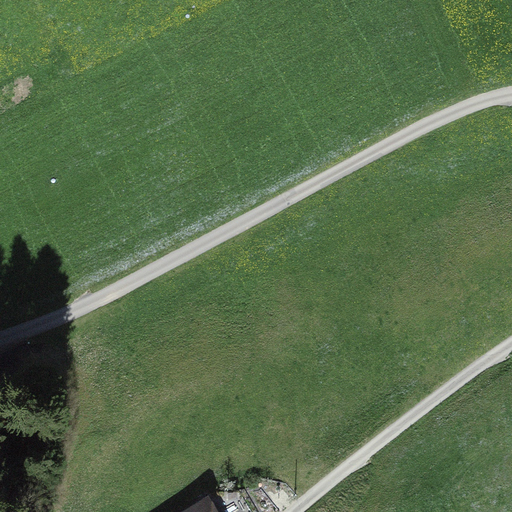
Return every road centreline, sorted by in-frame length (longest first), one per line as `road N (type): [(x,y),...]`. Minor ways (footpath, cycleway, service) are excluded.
road 1 (track): [(0,341),(174,260),(418,128),(511,92)]
road 2 (track): [(292,511),(511,345)]
